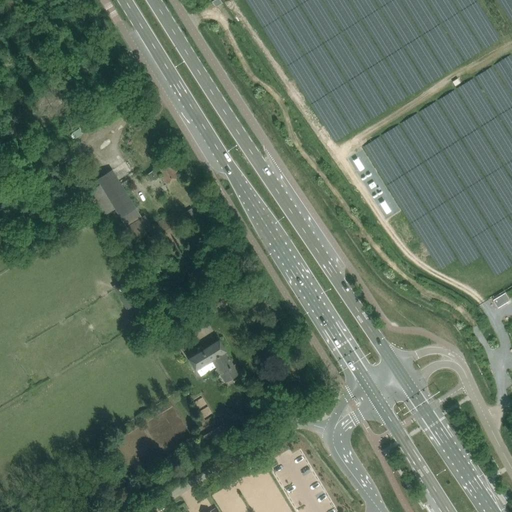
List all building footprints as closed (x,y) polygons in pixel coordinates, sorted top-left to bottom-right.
[(511,59),(362,142),(379,172),(395,163),(397,167),(396,157),(405,157),(406,165),(409,170),(408,155),(413,152),(421,152),(422,152),(419,145),(445,131),(446,132),(445,116),(465,115),(464,112),(468,112),(464,105),(477,104),(483,101),(484,102),(493,97),(492,82),(502,77),(503,80),(511,79),(511,59)] [(457,78),(452,82),(455,86),(460,82),(457,78)] [(75,139),(82,134),(79,128),(71,133),(75,139)] [(360,171),(365,168),(358,158),(353,160),(360,171)] [(171,164),(168,160),(148,174),(153,180),(161,175),(167,184),(179,176),(176,172),(177,171),(172,164),(171,164)] [(142,217),(112,170),(98,179),(117,209),(114,212),(117,217),(121,215),(142,248),(160,237),(169,252),(190,238),(173,213),(152,226),(145,215),(142,217)] [(387,214),(391,211),(384,201),(380,203),(387,214)] [(191,207),(182,214),(186,219),(195,213),(191,207)] [(127,282),(115,289),(138,326),(160,313),(153,302),(150,304),(149,303),(140,308),(130,294),(133,292),(127,282)] [(505,293),(493,300),(498,308),(510,300),(505,293)] [(160,316),(155,320),(160,328),(165,324),(160,316)] [(196,370),(197,369),(201,376),(216,367),(225,382),(240,373),(235,365),(233,366),(225,352),(226,351),(219,340),(189,359),(190,361),(193,365),(196,370)] [(211,433),(199,441),(200,441),(205,450),(217,442),(211,433)]
